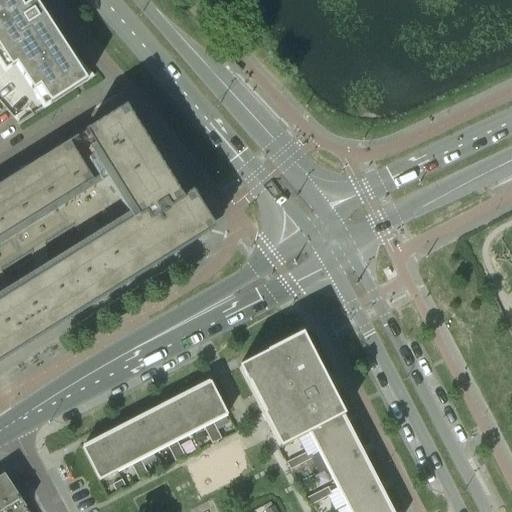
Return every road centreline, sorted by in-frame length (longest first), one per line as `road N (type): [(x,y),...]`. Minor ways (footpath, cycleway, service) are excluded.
road 1 (tertiary): [(9,424),(328,264)]
road 2 (tertiary): [(303,230),(251,272),(9,424)]
road 3 (tertiary): [(101,0),(303,230)]
road 4 (tertiary): [(483,511),(347,252)]
road 5 (tertiary): [(321,215),(137,0)]
road 6 (tertiary): [(328,264),(456,511)]
road 7 (tertiary): [(511,120),(321,215)]
road 8 (tertiary): [(347,252),(378,223),(511,154)]
